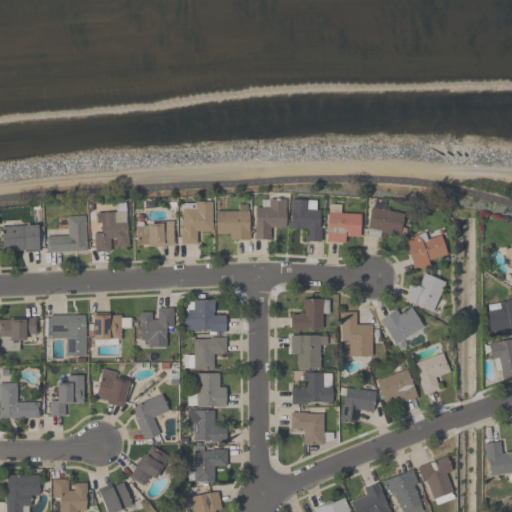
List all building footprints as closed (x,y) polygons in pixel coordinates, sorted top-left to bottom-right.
[(272,239),(255,239),(255,208),(265,208),(265,199),(284,199),(284,229),(272,229),(272,239)] [(321,241),(302,241),(302,230),(289,230),(290,200),(309,200),(309,210),(321,210),(321,241)] [(181,201),(212,202),(212,232),(200,232),(200,244),(180,243),(181,201)] [(383,203),(382,209),(404,213),(399,238),(367,232),(373,201),(383,203)] [(227,240),(227,232),(215,232),(215,211),(240,211),(240,205),(248,205),(248,240),(227,240)] [(347,236),(347,243),(326,242),(327,210),(360,212),(359,236),(347,236)] [(128,250),(93,250),(93,233),(102,232),(102,212),(127,211),(128,250)] [(46,253),(45,236),(66,235),(66,216),(85,216),(86,252),(46,253)] [(136,221),(174,221),(174,246),(136,246),(136,221)] [(1,251),(1,225),(41,225),(41,251),(1,251)] [(413,268),(404,239),(427,232),(430,239),(441,236),(448,258),(413,268)] [(404,301),(413,282),(421,285),(426,274),(445,282),(432,313),(404,301)] [(290,330),(290,313),(301,313),(301,299),(325,299),(325,330),(290,330)] [(511,300),(511,331),(489,335),(484,304),(511,300)] [(224,332),(183,332),(183,301),(214,301),(214,315),(224,315),(224,332)] [(172,308),(172,335),(166,335),(166,348),(139,348),(139,311),(156,311),(156,308),(172,308)] [(413,309),(423,330),(393,345),(379,319),(398,309),(401,315),(413,309)] [(371,357),(348,357),(348,347),(340,347),(340,312),(358,312),(358,324),(371,324),(371,357)] [(85,315),(85,357),(65,357),(65,338),(48,338),(48,315),(85,315)] [(92,315),(120,315),(120,344),(92,344),(92,315)] [(0,350),(0,317),(35,317),(35,339),(18,339),(18,350),(0,350)] [(289,335),(320,335),(320,368),(298,368),(298,357),(289,357),(289,335)] [(511,378),(502,379),(501,368),(491,369),(488,341),(511,337),(511,378)] [(213,358),(213,370),(191,370),(191,338),(224,338),(224,358),(213,358)] [(438,377),(442,388),(422,394),(413,363),(443,354),(449,374),(438,377)] [(94,400),(102,370),(130,377),(123,407),(94,400)] [(382,402),(375,381),(407,370),(417,398),(397,405),(395,398),(382,402)] [(290,404),(290,383),(300,383),(300,372),(331,372),(331,404),(290,404)] [(225,407),(186,407),(186,396),(196,396),(196,373),(215,373),(215,385),(225,385),(225,407)] [(49,396),(57,397),(57,384),(65,384),(65,375),(83,375),(83,405),(63,405),(63,416),(49,416),(49,396)] [(0,418),(0,383),(18,383),(18,403),(39,403),(39,418),(0,418)] [(374,392),(373,412),(357,412),(356,422),(341,422),(343,390),(374,392)] [(143,441),(130,407),(161,395),(168,412),(154,417),(160,434),(143,441)] [(216,429),(225,429),(225,442),(196,442),(196,431),(186,431),(186,410),(216,411),(216,429)] [(290,433),(290,412),(323,412),(323,445),(301,445),(301,433),(290,433)] [(511,450),(511,473),(486,477),(482,444),(502,441),(503,452),(511,450)] [(143,486),(129,478),(148,445),(168,456),(153,481),(147,478),(143,486)] [(226,450),(226,469),(214,469),(214,483),(191,483),(191,450),(226,450)] [(455,494),(429,503),(418,467),(443,459),(455,494)] [(397,511),(387,480),(411,471),(424,511),(397,511)] [(39,475),(39,495),(28,495),(28,511),(4,511),(4,475),(39,475)] [(51,500),(52,480),(85,480),(85,511),(60,511),(61,500),(51,500)] [(131,506),(113,511),(102,511),(96,492),(122,482),(131,506)] [(359,491),(378,483),(389,511),(353,511),(350,503),(362,498),(359,491)] [(220,511),(190,511),(188,498),(217,493),(220,511)] [(315,511),(314,509),(343,497),(348,511),(315,511)]
